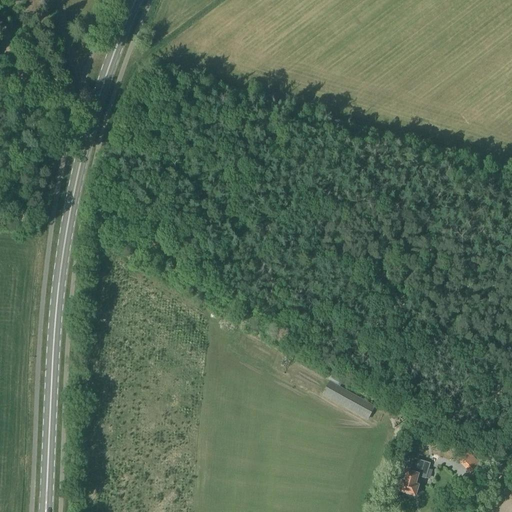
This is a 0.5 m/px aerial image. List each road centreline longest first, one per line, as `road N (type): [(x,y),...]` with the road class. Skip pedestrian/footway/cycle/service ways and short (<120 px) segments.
road 1 (secondary): [(43,511),(57,284),(85,148)]
road 2 (secondary): [(85,148),(135,0)]
road 3 (unclassified): [(0,22),(53,126),(85,148)]
